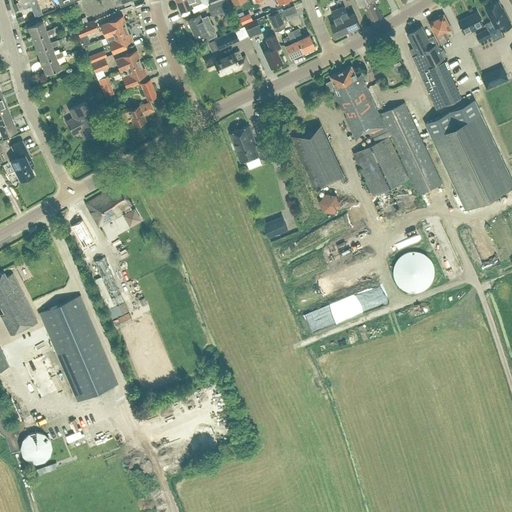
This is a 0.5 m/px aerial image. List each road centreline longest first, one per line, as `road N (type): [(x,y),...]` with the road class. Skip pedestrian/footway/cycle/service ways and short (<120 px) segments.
road 1 (track): [(511,386),(440,204)]
road 2 (track): [(301,343),(472,275)]
road 3 (residential): [(70,194),(11,50)]
road 4 (tertiary): [(198,122),(332,57)]
road 5 (tertiary): [(70,194),(198,122)]
road 6 (residential): [(198,122),(153,0)]
